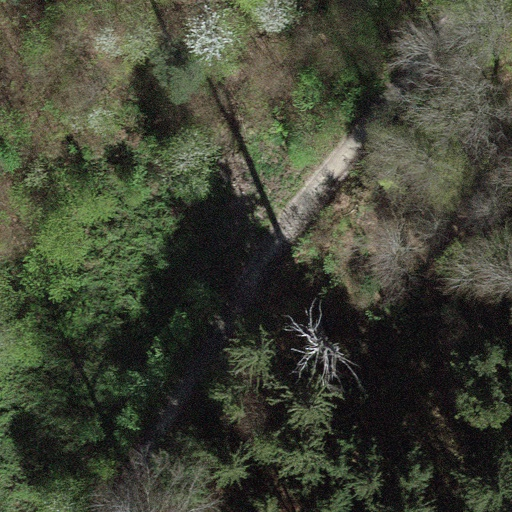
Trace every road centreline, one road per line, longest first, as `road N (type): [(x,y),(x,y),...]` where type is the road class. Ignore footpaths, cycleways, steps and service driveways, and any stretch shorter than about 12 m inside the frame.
road 1 (track): [(469,0),(203,342),(116,511)]
road 2 (track): [(0,250),(57,225),(286,229)]
